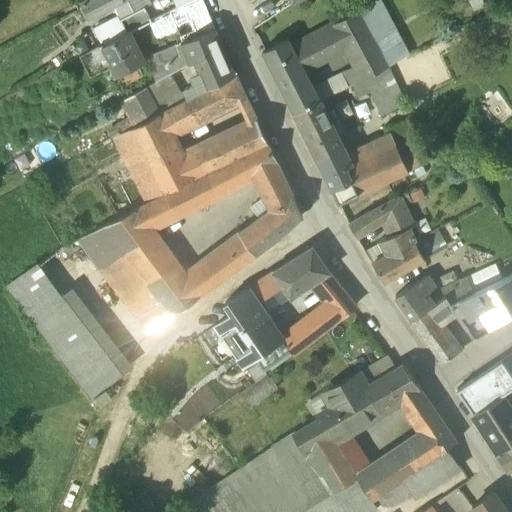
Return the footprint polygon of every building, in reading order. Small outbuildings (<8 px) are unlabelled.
[(113,8),(127,0),(83,0),(79,2),(87,20),(113,8)] [(117,17),(127,35),(128,35),(172,11),(166,0),(159,0),(150,6),(146,0),(127,0),(113,8),(117,17)] [(193,0),(173,0),(177,8),(193,0)] [(376,0),(330,24),(344,51),(351,65),(340,71),(348,87),(363,79),(388,67),(410,56),(380,0),(376,0)] [(117,17),(93,29),(101,45),(102,48),(127,35),(117,17)] [(292,43),(306,70),(344,51),(330,24),(292,43)] [(189,64),(223,50),(214,29),(180,46),(189,64)] [(127,35),(102,48),(101,45),(80,56),(89,76),(112,66),(116,76),(117,76),(137,65),(141,63),(128,35),(127,35)] [(259,51),(294,114),(319,101),(306,70),(292,43),(289,36),(259,51)] [(147,61),(155,82),(170,74),(185,66),(189,64),(180,46),(147,61)] [(223,50),(189,64),(185,66),(194,85),(184,90),(188,98),(202,91),(222,81),(234,75),(223,50)] [(117,76),(122,86),(141,76),(137,65),(117,76)] [(388,67),(363,79),(381,117),(405,104),(388,67)] [(159,113),(184,100),(170,74),(155,82),(147,86),(120,101),(128,116),(107,127),(112,138),(159,113)] [(188,98),(184,100),(159,113),(170,134),(240,101),(245,98),(234,75),(222,81),(202,91),(188,98)] [(120,101),(147,86),(141,76),(122,86),(105,95),(110,106),(120,101)] [(93,96),(81,102),(89,118),(101,111),(93,96)] [(256,120),(245,98),(240,101),(250,123),(256,120)] [(319,101),(294,114),(324,174),(344,164),(346,167),(351,165),(320,101),(319,101)] [(210,142),(181,156),(170,134),(159,113),(112,138),(132,177),(145,201),(221,164),(210,142)] [(250,123),(210,142),(221,164),(267,142),(256,120),(250,123)] [(416,154),(402,123),(387,130),(394,146),(395,145),(402,160),(416,154)] [(265,145),(135,210),(150,230),(251,177),(278,163),(268,143),(265,144),(265,145)] [(351,165),(346,167),(358,194),(408,171),(402,160),(395,145),(394,146),(351,165)] [(301,214),(278,163),(251,177),(266,209),(236,230),(255,254),(280,237),(301,214)] [(344,164),(324,174),(338,204),(356,195),(358,194),(346,167),(344,164)] [(410,205),(407,197),(398,201),(401,209),(410,205)] [(401,209),(398,201),(382,209),(387,222),(393,238),(411,230),(401,209)] [(382,209),(348,226),(357,240),(380,224),(387,222),(382,209)] [(203,292),(185,268),(150,230),(135,210),(74,240),(96,268),(145,331),(173,313),(203,292)] [(439,229),(414,243),(424,261),(448,247),(439,229)] [(255,254),(236,230),(185,268),(203,292),(255,254)] [(393,238),(381,244),(386,260),(373,265),(383,283),(424,261),(414,243),(411,234),(412,233),(411,230),(393,238)] [(82,279),(96,268),(74,240),(61,246),(59,248),(82,279)] [(312,247),(272,272),(284,288),(305,272),(329,303),(341,319),(359,305),(312,247)] [(36,261),(4,285),(90,397),(122,373),(36,261)] [(284,288),(272,272),(249,287),(261,305),(284,288)] [(413,321),(436,303),(428,292),(437,285),(429,274),(395,297),(413,321)] [(511,275),(459,300),(469,317),(480,309),(489,324),(502,315),(504,318),(511,313),(511,275)] [(440,288),(444,298),(445,297),(451,304),(458,300),(474,293),(466,276),(440,288)] [(249,287),(225,303),(238,323),(241,328),(247,337),(241,342),(260,367),(264,374),(294,352),(284,337),(261,305),(249,287)] [(444,298),(436,303),(413,321),(441,362),(463,349),(445,322),(464,309),(458,300),(451,304),(445,297),(444,298)] [(253,373),(260,367),(241,342),(247,337),(241,328),(238,323),(225,303),(211,314),(253,373)] [(329,303),(284,337),(294,352),(341,319),(329,303)] [(387,354),(360,368),(370,385),(396,370),(387,354)] [(511,356),(511,355),(457,392),(473,415),(488,405),(488,404),(500,397),(495,389),(511,377),(511,356)] [(366,387),(331,407),(347,432),(401,401),(411,417),(431,405),(404,365),(396,370),(370,385),(366,387)] [(327,409),(331,407),(325,395),(359,375),(366,387),(370,385),(360,368),(317,393),(327,409)] [(277,389),(264,374),(240,393),(252,409),(277,389)] [(359,375),(325,395),(331,407),(366,387),(359,375)] [(111,400),(105,392),(94,401),(100,409),(111,400)] [(303,402),(315,422),(321,418),(319,414),(327,409),(317,393),(303,402)] [(506,404),(503,399),(502,400),(500,397),(488,404),(488,405),(473,415),(472,415),(500,458),(510,473),(511,471),(511,403),(510,401),(506,404)] [(431,405),(411,417),(423,435),(438,457),(447,450),(456,444),(431,405)] [(374,511),(377,510),(372,501),(357,479),(370,470),(347,432),(331,407),(327,409),(319,414),(321,418),(315,422),(293,435),(238,470),(187,502),(193,511),(374,511)] [(370,470),(357,479),(372,501),(383,494),(438,457),(423,435),(370,470)] [(447,450),(438,457),(383,494),(394,509),(411,497),(414,502),(461,471),(447,450)] [(504,511),(493,495),(473,510),(473,511),(504,511)]
